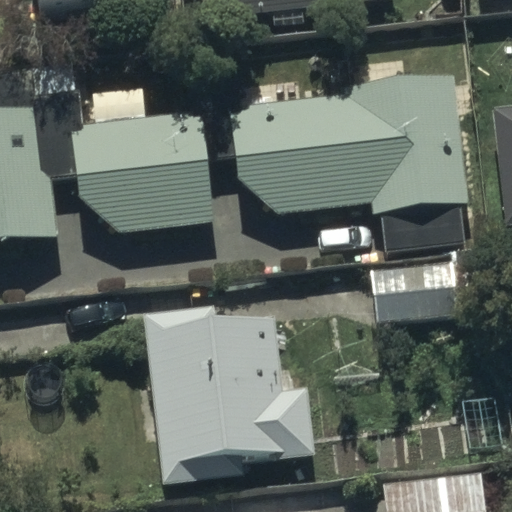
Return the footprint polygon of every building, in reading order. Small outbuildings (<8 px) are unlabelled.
[(36,0),(39,19),(153,3),(152,0),(36,0)] [(210,0),(213,26),(398,5),(397,0),(210,0)] [(21,79),(0,81),(0,249),(57,243),(50,182),(76,179),(79,205),(119,237),(215,226),(208,163),(236,159),(239,185),(280,218),(372,208),(374,222),(382,221),(386,258),(465,249),(460,205),(468,205),(454,76),(343,89),(344,98),(242,109),(239,79),(190,84),(194,120),(74,134),(70,100),(24,105),(21,79)] [(511,110),(493,112),(506,228),(511,227),(511,110)] [(457,265),(373,274),(379,328),(463,319),(457,265)] [(212,310),(142,317),(160,496),(249,487),(247,470),(319,462),(312,392),(283,395),(275,322),(213,328),(212,310)] [(489,511),(484,470),(381,482),(384,511),(489,511)]
